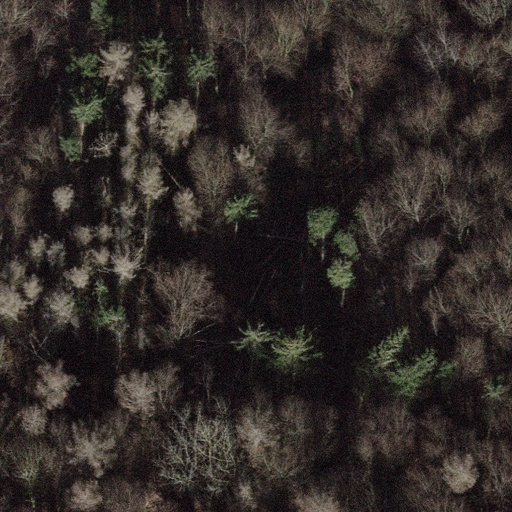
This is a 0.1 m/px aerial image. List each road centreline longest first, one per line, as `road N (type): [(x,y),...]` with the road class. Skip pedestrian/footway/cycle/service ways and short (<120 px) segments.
road 1 (track): [(0,363),(276,438),(511,464)]
road 2 (track): [(261,0),(511,175)]
